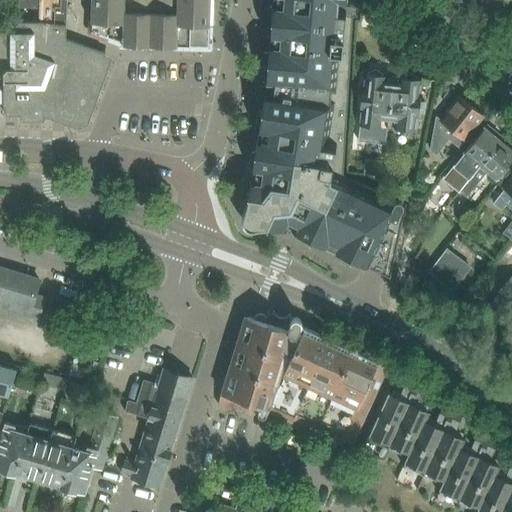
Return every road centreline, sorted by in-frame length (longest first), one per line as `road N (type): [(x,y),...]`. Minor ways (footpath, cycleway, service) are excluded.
road 1 (residential): [(170,511),(221,348),(212,321),(173,304)]
road 2 (residential): [(182,182),(218,134),(243,0)]
road 3 (secondary): [(511,414),(352,310)]
road 4 (residential): [(0,246),(173,304)]
road 5 (secondary): [(352,310),(279,266),(193,233)]
road 6 (secondary): [(187,255),(352,310)]
road 7 (residential): [(511,84),(408,0)]
